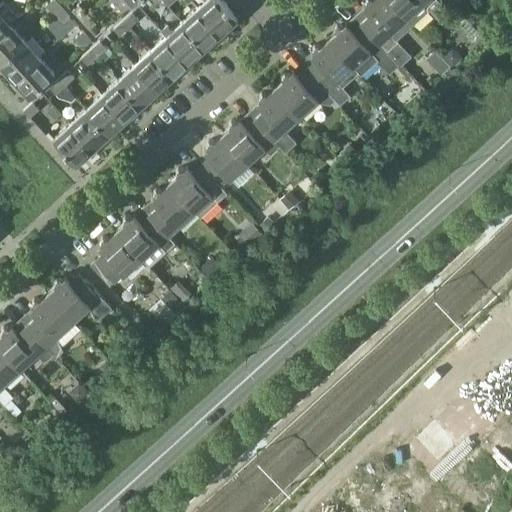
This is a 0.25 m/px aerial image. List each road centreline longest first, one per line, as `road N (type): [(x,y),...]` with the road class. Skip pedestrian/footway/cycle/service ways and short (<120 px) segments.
road 1 (secondary): [(100,511),(511,137)]
road 2 (residential): [(31,267),(284,38),(265,16)]
